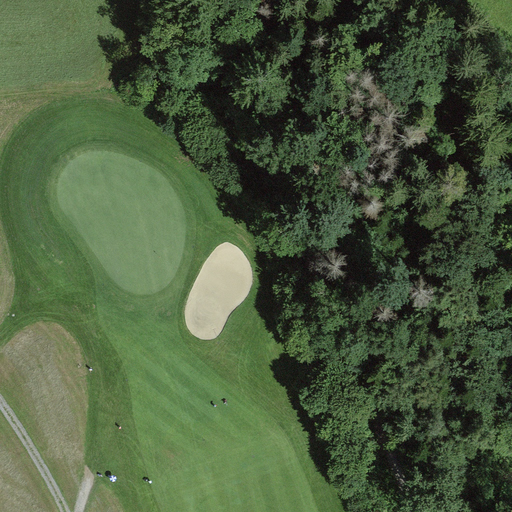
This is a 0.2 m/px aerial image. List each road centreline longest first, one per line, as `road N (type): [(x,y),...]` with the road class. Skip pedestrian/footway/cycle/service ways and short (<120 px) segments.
road 1 (track): [(166,0),(243,121),(406,511)]
road 2 (track): [(66,511),(0,400)]
